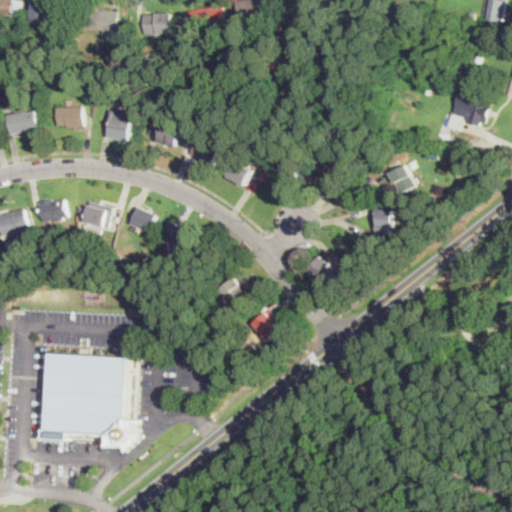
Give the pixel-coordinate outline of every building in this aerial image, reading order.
[(17,0),(15,14),(15,17),(0,14),(0,0),(17,0)] [(17,0),(26,1),(23,16),(15,14),(17,0)] [(277,0),(280,11),(243,21),(238,2),(244,0),(277,0)] [(509,0),(506,22),(489,19),(492,0),(509,0)] [(74,8),(70,28),(32,21),(35,1),(74,8)] [(229,22),(195,28),(192,10),(199,9),(226,4),(229,22)] [(124,12),(120,40),(105,38),(106,30),(86,28),(88,8),(124,12)] [(177,35),(147,36),(146,14),(176,13),(177,35)] [(489,49),(484,63),(477,61),(481,47),(489,49)] [(157,56),(155,65),(149,64),(151,55),(157,56)] [(94,63),(94,71),(86,71),(87,63),(94,63)] [(97,82),(96,89),(88,89),(89,81),(97,82)] [(217,91),(210,92),(208,84),(215,83),(217,91)] [(492,116),(489,124),(484,122),(482,126),(468,121),(465,131),(452,126),(465,88),(492,98),(491,102),(496,103),(492,116)] [(87,113),(87,126),(70,127),(69,125),(61,125),(61,107),(86,106),(87,113)] [(33,131),(16,133),(14,114),(41,111),(43,130),(33,131)] [(135,130),(133,141),(112,137),(117,113),(124,114),(123,120),(137,122),(135,130)] [(185,125),(183,131),(178,147),(158,141),(163,124),(174,127),(176,123),(185,125)] [(225,146),(217,165),(194,154),(202,135),(225,146)] [(356,162),(348,177),(325,165),(333,150),(356,162)] [(300,177),(279,172),(284,153),(305,158),(300,177)] [(403,159),(407,166),(411,164),(420,186),(403,194),(393,173),(399,170),(396,162),(403,159)] [(254,174),(248,186),(231,177),(239,160),(256,169),(254,174)] [(56,198),(56,201),(69,199),(73,216),(47,221),(43,201),(56,198)] [(118,208),(114,221),(112,228),(102,225),(90,222),(81,219),(84,208),(92,209),(94,200),(118,207),(118,208)] [(161,215),(153,232),(135,224),(143,206),(161,215)] [(397,209),(396,235),(377,234),(378,218),(381,218),(382,208),(397,209)] [(33,229),(6,236),(1,216),(28,209),(33,229)] [(201,236),(191,253),(167,238),(178,221),(201,236)] [(102,225),(101,232),(88,229),(90,222),(102,225)] [(346,266),(376,243),(369,234),(339,257),(346,266)] [(78,245),(71,245),(70,236),(78,236),(78,245)] [(26,248),(24,242),(32,240),(33,246),(26,248)] [(128,255),(126,261),(120,259),(122,253),(128,255)] [(340,277),(332,287),(322,278),(321,279),(312,272),(324,257),(343,273),(340,277)] [(167,273),(160,281),(150,273),(156,265),(167,273)] [(251,292),(239,302),(237,304),(231,296),(227,299),(221,291),(238,276),(251,292)] [(284,330),(271,341),(257,323),(274,309),(283,321),(280,324),(284,330)] [(130,431),(134,436),(135,436),(130,440),(127,436),(73,433),(72,439),(48,438),(54,352),(135,357),(130,431)]
